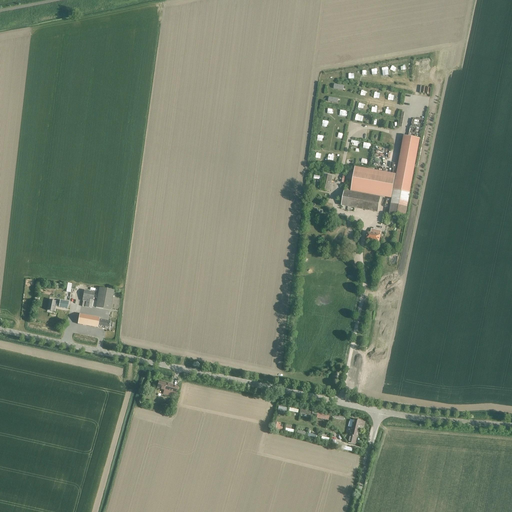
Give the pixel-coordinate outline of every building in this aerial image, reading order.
[(403,136),(396,174),(392,199),(390,214),(405,217),(406,212),(419,139),(403,136)] [(345,186),(341,206),(378,212),(380,197),(392,199),(396,174),(355,167),(352,187),(345,186)] [(329,192),(332,177),(323,175),(320,190),(329,192)] [(366,240),(379,242),(381,231),(371,229),(370,233),(367,232),(366,240)] [(95,308),(110,310),(114,290),(99,288),(95,308)] [(92,308),(94,292),(84,291),(83,301),(82,306),(85,307),(86,301),(86,302),(85,307),(92,308)] [(49,300),(47,310),(54,312),(55,307),(59,308),(59,307),(68,309),(69,302),(60,300),(60,302),(56,301),(49,300)] [(98,327),(99,320),(99,318),(79,314),(78,324),(98,328),(98,327)] [(110,322),(99,320),(98,327),(109,330),(110,322)] [(175,393),(177,386),(159,381),(157,387),(165,389),(164,393),(170,395),(171,392),(175,393)] [(312,414),(317,414),(316,419),(328,421),(329,414),(317,412),(312,411),(312,414)] [(365,422),(353,419),(350,419),(348,427),(351,428),(349,435),(357,437),(359,425),(364,427),(365,422)] [(272,429),(272,430),(272,431),(281,433),(282,428),(279,427),(280,424),(275,422),(275,421),(274,421),(272,429)] [(355,445),(357,437),(349,435),(348,443),(355,445)]
